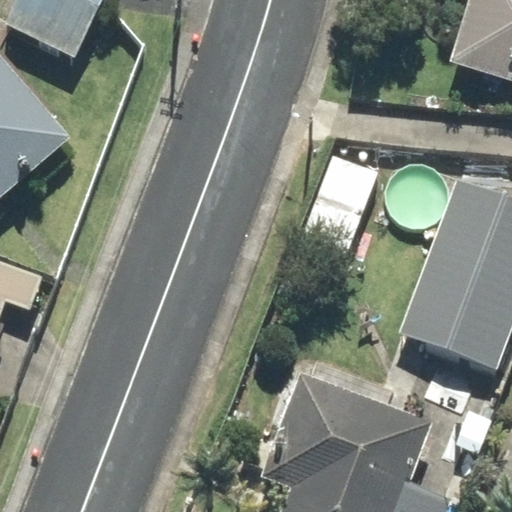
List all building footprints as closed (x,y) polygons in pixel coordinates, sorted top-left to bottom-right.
[(84,64),(115,0),(29,0),(15,30),(84,64)] [(511,0),(482,0),(462,68),(511,83),(511,0)] [(0,214),(82,145),(0,48),(0,214)] [(386,178),(341,161),(306,252),(352,270),(386,178)] [(511,354),(511,202),(465,185),(409,338),(505,373),(511,354)] [(0,365),(12,333),(4,330),(12,307),(38,317),(50,284),(0,265),(0,365)] [(274,484),(301,493),(293,511),(456,511),(459,504),(420,491),(443,428),(311,381),(274,484)]
